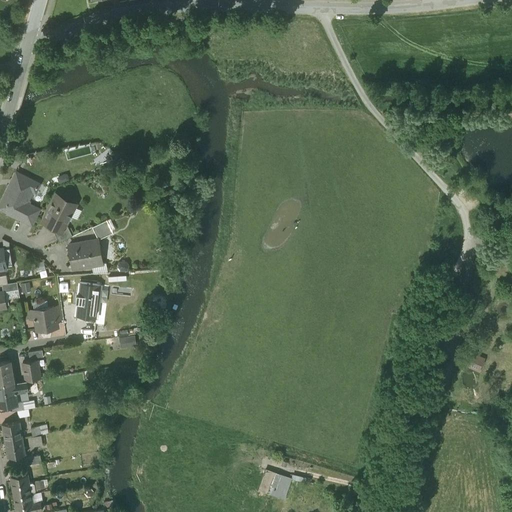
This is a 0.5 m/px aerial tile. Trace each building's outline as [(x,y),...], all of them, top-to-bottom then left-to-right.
[(94,158),(98,165),(114,156),(110,150),(94,158)] [(40,183),(16,171),(0,203),(0,207),(27,221),(33,209),(35,206),(29,203),(31,200),(30,197),(28,196),(32,190),(35,191),(40,183)] [(57,195),(53,203),(50,204),(48,208),(49,211),(48,213),(44,214),(42,218),(44,222),(55,228),(54,230),(59,242),(73,236),(67,224),(76,206),(68,203),(67,199),(57,195)] [(33,209),(27,221),(32,224),(38,212),(33,209)] [(107,219),(92,226),(98,239),(113,232),(107,219)] [(98,239),(69,244),(73,268),(92,264),(103,262),(102,261),(98,240),(98,239)] [(98,240),(102,261),(109,260),(105,239),(98,240)] [(106,262),(103,262),(92,264),(94,272),(108,271),(106,262)] [(17,281),(2,284),(3,291),(4,292),(18,289),(17,281)] [(101,284),(80,281),(76,314),(97,317),(101,284)] [(29,282),(22,283),(23,290),(30,289),(29,282)] [(18,289),(4,292),(6,305),(9,304),(8,299),(20,297),(18,289)] [(33,302),(34,309),(48,306),(47,299),(33,302)] [(48,306),(34,309),(36,318),(38,329),(57,326),(56,319),(54,305),(48,306)] [(60,305),(54,305),(56,319),(62,318),(60,305)] [(454,319),(437,313),(430,331),(447,338),(454,319)] [(120,335),(122,347),(138,345),(136,333),(120,335)] [(42,349),(28,351),(30,358),(43,356),(42,349)] [(485,358),(472,353),(467,364),(480,369),(485,358)] [(37,359),(23,362),(26,380),(27,380),(41,378),(40,373),(37,359)] [(446,362),(433,359),(427,387),(440,390),(446,362)] [(10,360),(0,361),(0,384),(14,382),(10,360)] [(446,362),(440,390),(444,391),(450,363),(446,362)] [(14,382),(0,384),(0,406),(11,404),(17,403),(16,392),(28,390),(27,380),(26,380),(14,382)] [(33,400),(22,402),(23,409),(28,408),(35,407),(33,400)] [(23,409),(22,402),(17,403),(11,404),(12,411),(17,410),(23,409)] [(23,409),(17,410),(19,417),(29,415),(28,408),(23,409)] [(20,421),(2,424),(5,441),(23,438),(20,421)] [(39,426),(31,428),(32,436),(40,435),(39,426)] [(23,438),(5,441),(8,458),(25,454),(23,438)] [(40,455),(24,458),(25,465),(42,462),(40,455)] [(292,478),(266,469),(259,489),(268,492),(285,498),(292,478)] [(27,474),(11,477),(14,496),(30,493),(27,474)] [(30,493),(14,496),(16,511),(34,511),(42,511),(41,502),(32,504),(30,493)]
